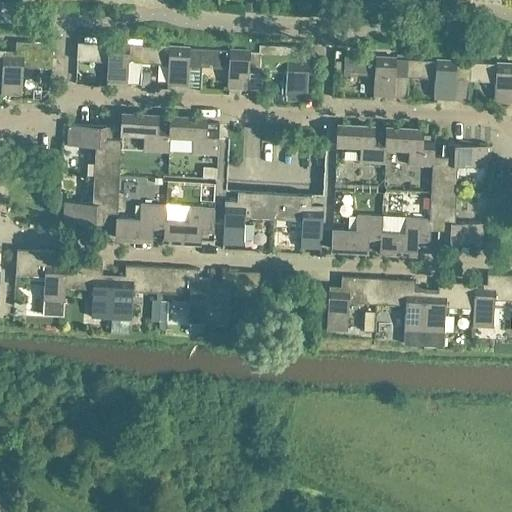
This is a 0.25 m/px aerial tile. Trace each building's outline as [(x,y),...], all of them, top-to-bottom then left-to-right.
[(52,69),(53,43),(16,42),(15,56),(4,56),(3,55),(2,76),(1,95),(21,96),(23,67),(31,68),(31,70),(40,70),(40,68),(52,69)] [(78,43),(77,61),(108,62),(107,83),(127,84),(128,63),(137,64),(138,46),(78,43)] [(259,46),(259,52),(257,70),(287,71),(285,101),(306,102),(308,58),(296,57),(297,47),(259,45),(259,46)] [(187,87),(188,66),(197,67),(198,49),(138,46),(137,64),(168,65),(167,86),(187,87)] [(259,52),(198,49),(197,67),(229,68),(227,89),(248,90),(249,69),(257,70),(259,52)] [(404,77),(405,60),(344,57),(344,62),(343,72),(343,75),(374,76),(373,97),(393,98),(394,77),(404,77)] [(454,101),(455,80),(464,81),(465,63),(405,60),(404,77),(434,79),(433,100),(454,101)] [(335,62),(334,71),(343,72),(344,62),(335,62)] [(511,103),(511,65),(465,63),(464,81),(495,82),(494,103),(511,103)] [(140,84),(140,87),(150,88),(151,72),(141,71),(140,84)] [(119,161),(168,164),(168,153),(169,153),(170,122),(169,122),(158,121),(158,117),(121,115),(120,128),(121,128),(121,139),(119,161)] [(168,164),(228,167),(228,166),(229,139),(218,138),(219,124),(207,124),(207,119),(170,117),(169,122),(170,122),(169,153),(168,153),(168,164)] [(74,126),(68,125),(67,146),(95,147),(94,176),(119,177),(119,161),(121,139),(111,139),(112,128),(103,127),(74,126)] [(324,172),(384,175),(384,164),(385,164),(386,133),(385,133),(374,132),(374,128),(337,126),(336,145),(326,145),(324,172)] [(431,177),(432,166),(433,144),(434,144),(434,135),(422,135),(422,130),(385,128),(385,133),(386,133),(385,164),(384,175),(431,177)] [(433,144),(432,166),(431,177),(430,193),(455,194),(457,166),(486,167),(486,159),(491,159),(491,147),(451,145),(434,144),(433,144)] [(203,167),(202,178),(216,178),(216,168),(203,167)] [(118,192),(119,177),(94,176),(92,204),(63,203),(62,223),(115,226),(116,226),(116,219),(118,192)] [(222,245),(243,246),(244,219),(273,221),(274,193),(225,190),(225,198),(223,226),(222,245)] [(114,239),(151,241),(152,237),(163,237),(164,238),(165,223),(164,223),(166,195),(118,192),(116,219),(116,226),(115,226),(114,239)] [(299,249),(320,250),(323,196),(274,193),(273,221),(301,222),(299,249)] [(454,222),(455,194),(430,193),(430,209),(428,242),(429,242),(481,244),(482,224),(454,222)] [(162,241),(200,243),(200,239),(212,240),(213,225),(223,226),(225,198),(166,195),(164,223),(165,223),(164,238),(163,237),(162,241)] [(331,250),(367,252),(367,248),(378,249),(380,249),(381,234),(382,206),(323,203),(321,231),(332,232),(331,250)] [(378,253),(416,255),(416,251),(428,251),(429,242),(428,242),(430,209),(382,206),(381,234),(380,249),(378,249),(378,253)] [(65,266),(64,266),(53,265),(54,251),(17,249),(15,274),(19,275),(45,276),(42,315),(63,316),(64,288),(65,266)] [(102,274),(103,264),(64,262),(64,266),(65,266),(64,288),(93,289),(91,318),(111,319),(113,275),(102,274)] [(124,275),(113,275),(111,319),(131,320),(132,291),(161,293),(162,267),(125,265),(124,275)] [(207,324),(210,280),(199,279),(199,269),(162,267),(161,293),(189,294),(188,323),(207,324)] [(229,296),(258,298),(259,273),(222,271),(222,281),(210,280),(207,324),(227,325),(229,296)] [(511,300),(511,275),(487,274),(486,288),(475,288),(473,309),(472,328),(492,329),(494,300),(511,300)] [(378,279),(341,277),(340,287),(329,287),(326,331),(347,332),(348,303),(376,304),(378,279)] [(415,281),(378,279),(376,304),(405,305),(403,344),(422,345),(426,292),(415,291),(415,281)] [(437,292),(426,292),(422,345),(442,346),(444,307),(473,309),(475,288),(475,284),(438,282),(437,292)] [(152,300),(151,314),(160,314),(160,300),(156,300),(152,300)] [(364,311),(363,330),(373,331),(374,312),(364,311)]
